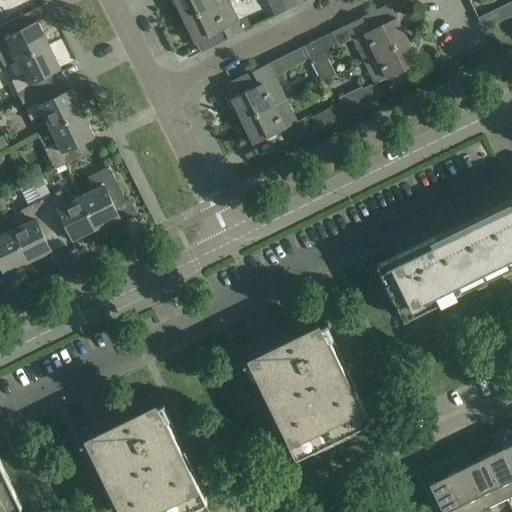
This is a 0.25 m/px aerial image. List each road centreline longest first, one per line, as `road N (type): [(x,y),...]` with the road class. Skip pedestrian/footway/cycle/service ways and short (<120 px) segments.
road 1 (residential): [(0,416),(511,165)]
road 2 (tertiary): [(504,108),(231,241)]
road 3 (residential): [(236,511),(511,395)]
road 4 (tertiary): [(231,241),(0,354)]
road 5 (residential): [(159,94),(352,0)]
road 6 (residential): [(231,241),(159,94)]
